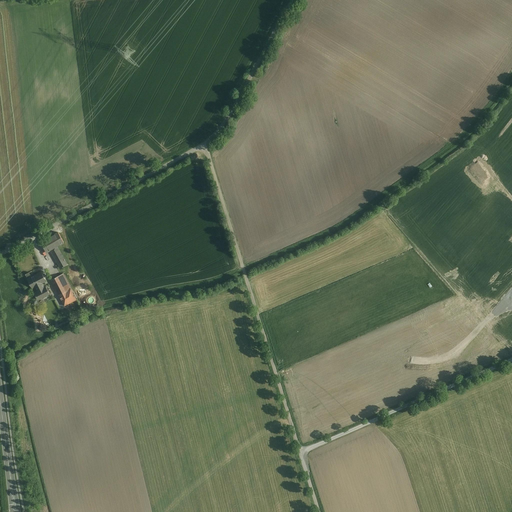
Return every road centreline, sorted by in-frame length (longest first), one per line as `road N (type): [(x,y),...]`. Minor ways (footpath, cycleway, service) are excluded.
road 1 (unclassified): [(204,145),(318,511)]
road 2 (track): [(511,360),(300,452)]
road 3 (unclassified): [(0,248),(204,145)]
road 4 (unclassified): [(204,145),(291,0)]
